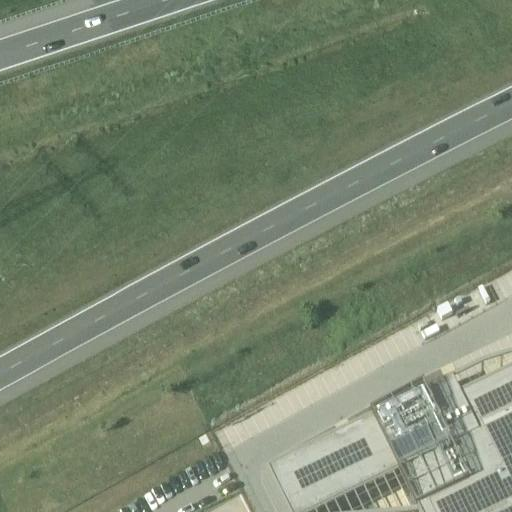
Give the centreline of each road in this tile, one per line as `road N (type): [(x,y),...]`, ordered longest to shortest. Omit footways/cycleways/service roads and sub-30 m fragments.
road 1 (motorway): [(0,378),(511,106)]
road 2 (motorway): [(162,0),(0,54)]
